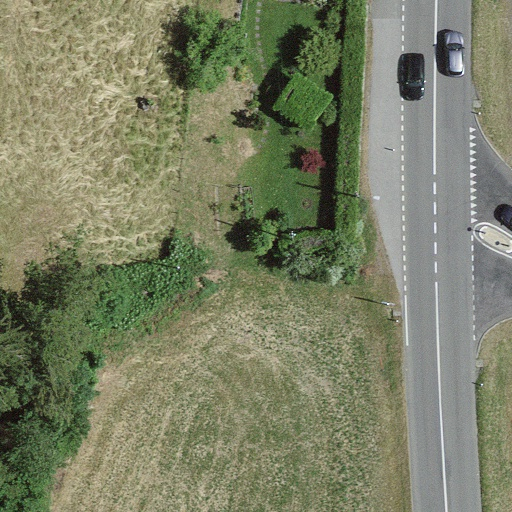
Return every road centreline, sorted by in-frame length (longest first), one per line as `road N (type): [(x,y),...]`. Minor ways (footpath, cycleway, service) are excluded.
road 1 (secondary): [(438,228),(448,511)]
road 2 (secondary): [(437,0),(438,228)]
